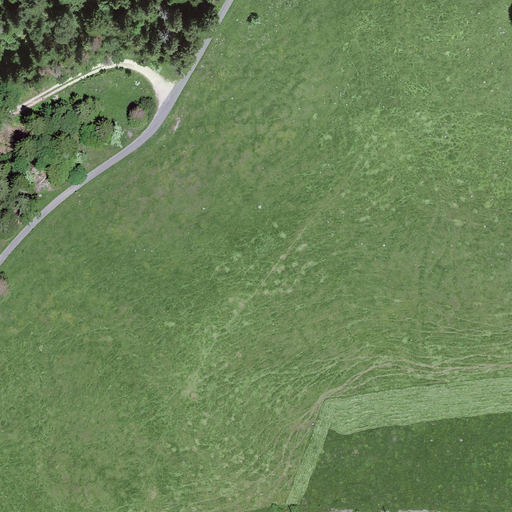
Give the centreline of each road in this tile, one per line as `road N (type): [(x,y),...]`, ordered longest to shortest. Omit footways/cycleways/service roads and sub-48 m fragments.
road 1 (track): [(230,0),(152,129),(49,208),(0,261)]
road 2 (track): [(171,101),(148,73),(115,64),(0,117)]
